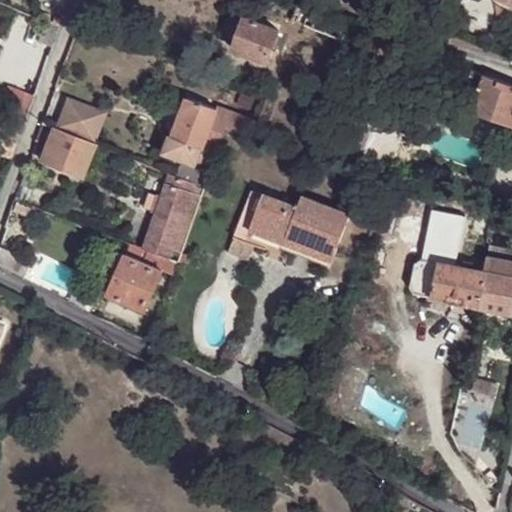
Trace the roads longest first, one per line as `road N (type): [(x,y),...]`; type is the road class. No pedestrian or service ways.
road 1 (residential): [(0,278),(457,511)]
road 2 (residential): [(0,207),(78,0)]
